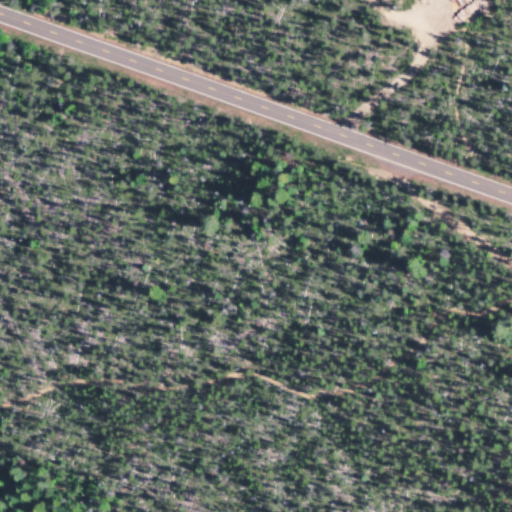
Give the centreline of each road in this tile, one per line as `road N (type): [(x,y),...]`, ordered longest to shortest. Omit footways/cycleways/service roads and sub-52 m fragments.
road 1 (secondary): [(511,189),(0,10)]
road 2 (track): [(285,110),(511,342)]
road 3 (track): [(371,140),(334,0)]
